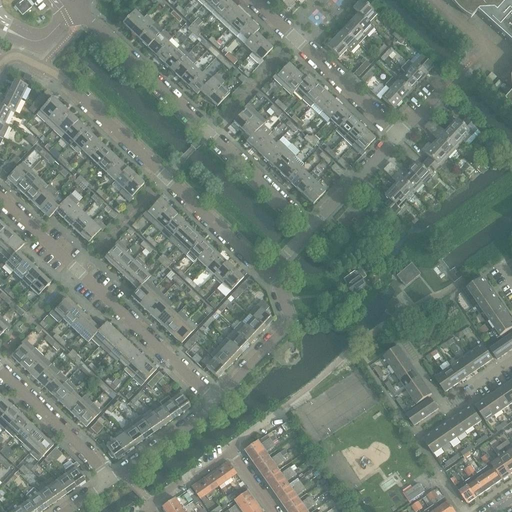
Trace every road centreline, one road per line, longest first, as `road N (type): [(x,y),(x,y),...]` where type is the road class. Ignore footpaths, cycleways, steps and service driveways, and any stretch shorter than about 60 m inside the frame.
road 1 (residential): [(0,66),(14,54),(59,74),(268,273)]
road 2 (residential): [(311,229),(74,9)]
road 3 (residential): [(218,399),(0,197)]
road 4 (residential): [(402,133),(255,0)]
road 5 (residential): [(218,399),(289,322),(268,273)]
road 6 (residential): [(108,481),(0,371)]
road 7 (residential): [(108,481),(218,399)]
road 8 (residential): [(311,229),(402,133)]
